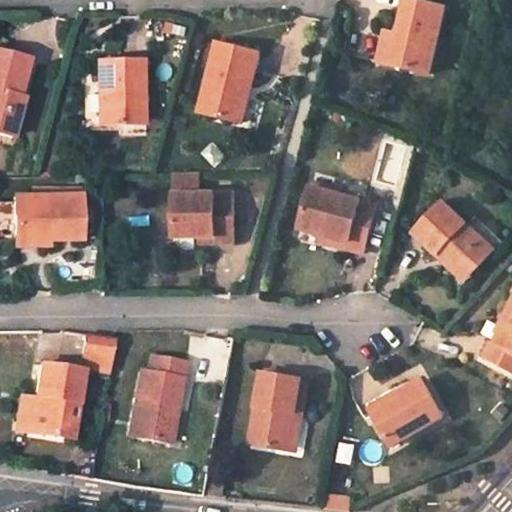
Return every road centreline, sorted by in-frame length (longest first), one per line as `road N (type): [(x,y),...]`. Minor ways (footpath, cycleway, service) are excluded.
road 1 (residential): [(0,318),(358,322)]
road 2 (tertiary): [(187,511),(0,492)]
